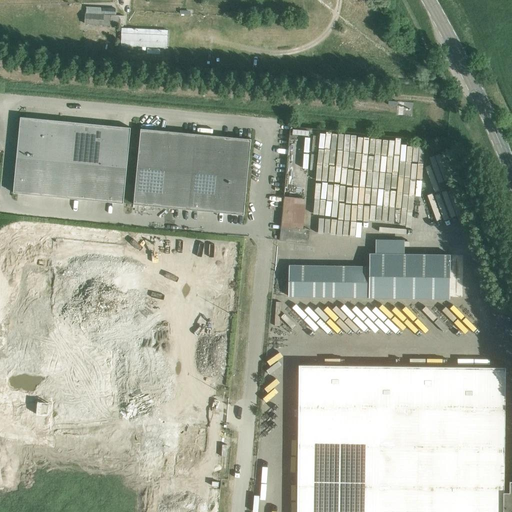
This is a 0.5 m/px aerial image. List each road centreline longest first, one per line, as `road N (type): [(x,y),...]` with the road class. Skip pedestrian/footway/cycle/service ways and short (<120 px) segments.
road 1 (unclassified): [(241,511),(269,242)]
road 2 (secondary): [(511,173),(429,0)]
